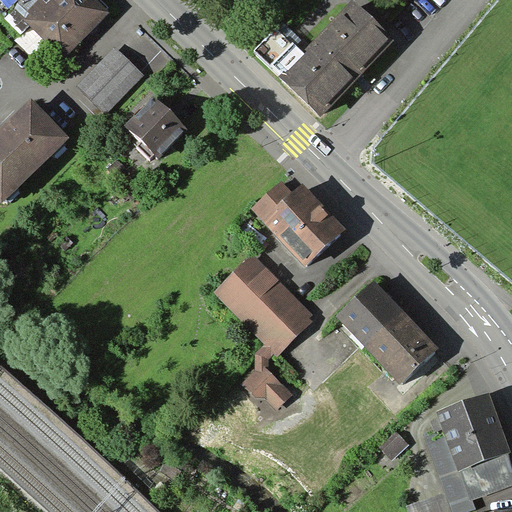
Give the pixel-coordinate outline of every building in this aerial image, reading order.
[(27,11),(22,15),(64,57),(110,11),(99,0),(20,0),(18,3),(27,11)] [(280,74),(278,76),(320,116),(394,38),(353,0),(350,0),(301,51),(296,47),(276,28),(255,50),(280,74)] [(282,22),(276,28),(296,47),(302,41),(282,22)] [(115,46),(77,85),(107,114),(145,75),(115,46)] [(154,95),(125,124),(143,141),(155,154),(159,158),(188,129),(154,95)] [(32,97),(0,127),(0,201),(1,203),(70,137),(32,97)] [(150,158),(155,154),(143,141),(138,146),(150,158)] [(131,173),(116,158),(106,168),(121,183),(131,173)] [(262,219),(292,192),(281,180),(252,208),(262,219)] [(292,192),(262,219),(305,265),(346,228),(303,182),(292,192)] [(313,314),(253,254),(214,292),(265,343),(255,352),(256,370),(242,384),(255,398),(265,397),(277,410),(293,394),(269,369),(269,358),(274,354),(278,357),(314,321),(310,317),(313,314)] [(374,280),(336,316),(401,384),(439,348),(374,280)] [(489,392),(436,411),(439,417),(443,429),(458,470),(460,470),(508,452),(511,451),(489,392)] [(443,429),(439,417),(431,419),(434,430),(435,432),(443,429)] [(435,432),(434,430),(425,434),(446,492),(452,511),(465,511),(476,509),(473,500),(471,501),(460,470),(458,470),(443,429),(435,432)] [(397,431),(380,446),(392,460),(409,444),(397,431)] [(511,485),(511,468),(508,452),(460,470),(471,501),(473,500),(511,485)] [(452,511),(446,492),(406,506),(408,511),(452,511)]
